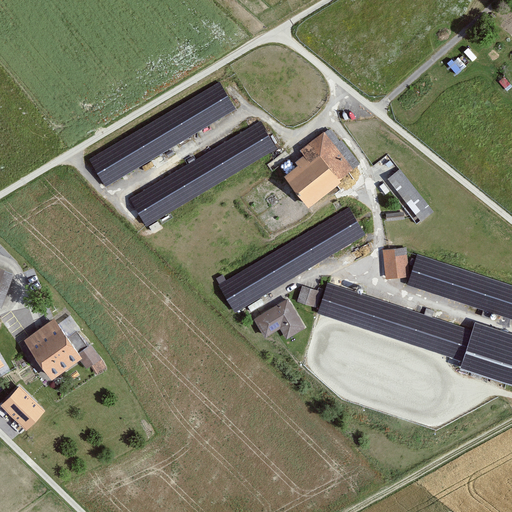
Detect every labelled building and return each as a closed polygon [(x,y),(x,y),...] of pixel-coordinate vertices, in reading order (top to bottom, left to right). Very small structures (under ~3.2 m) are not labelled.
[(237,110),(221,83),(91,161),(107,187),(237,110)] [(278,149),(262,122),(133,199),(149,226),(278,149)] [(303,166),(291,176),(315,204),(360,167),(329,130),(304,150),(308,155),(299,162),(303,166)] [(435,211),(402,170),(386,183),(419,224),(435,211)] [(367,234),(350,207),(223,285),(239,311),(367,234)] [(408,247),(386,250),(390,278),(412,275),(408,247)] [(511,283),(420,254),(410,284),(511,316),(511,283)] [(0,305),(12,273),(0,268),(0,305)] [(476,331),(332,283),(321,313),(466,362),(464,368),(511,383),(511,334),(478,323),(476,331)] [(321,290),(305,286),(301,300),(317,304),(321,290)] [(309,328),(291,298),(258,317),(269,337),(284,328),(290,338),(309,328)] [(25,339),(53,376),(80,356),(53,319),(25,339)] [(19,387),(1,406),(27,430),(45,412),(19,387)]
